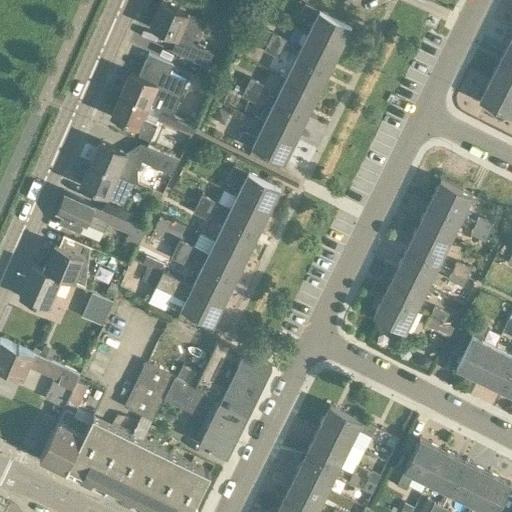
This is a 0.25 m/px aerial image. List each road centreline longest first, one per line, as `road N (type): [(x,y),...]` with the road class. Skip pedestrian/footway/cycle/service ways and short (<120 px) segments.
road 1 (tertiary): [(0,273),(119,0)]
road 2 (residential): [(310,335),(422,115)]
road 3 (residential): [(511,438),(310,335)]
road 4 (residential): [(229,511),(310,335)]
road 5 (residential): [(422,115),(478,0)]
